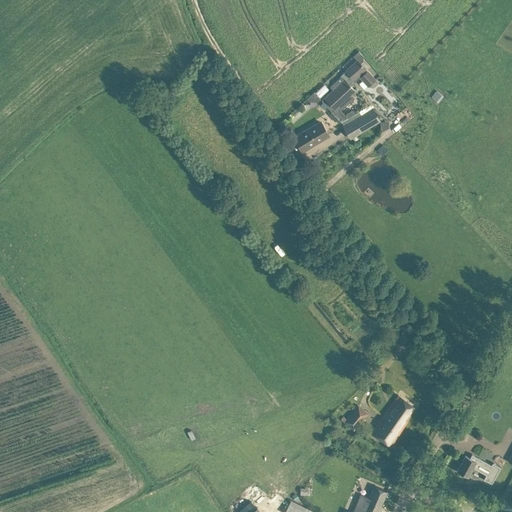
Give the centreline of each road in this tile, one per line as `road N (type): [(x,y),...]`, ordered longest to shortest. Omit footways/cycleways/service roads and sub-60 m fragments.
road 1 (unclassified): [(469,381),(288,164)]
road 2 (track): [(288,164),(198,0)]
road 3 (unclassified): [(400,511),(469,381)]
